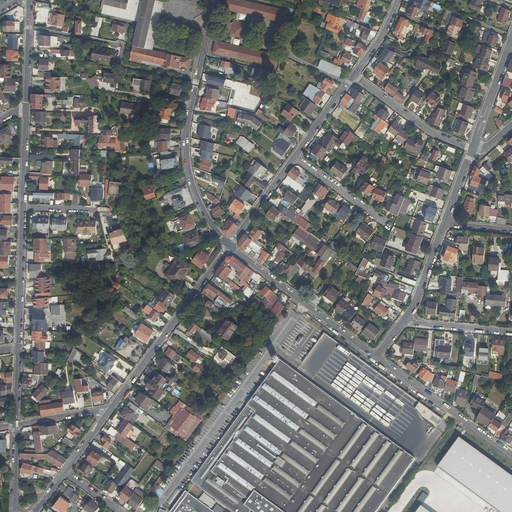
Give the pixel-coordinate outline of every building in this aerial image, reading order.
[(150,24),(158,26),(163,2),(155,0),(143,0),(143,1),(138,0),(104,0),(104,2),(102,11),(101,13),(138,22),(130,60),(141,63),(142,60),(179,68),(179,66),(188,68),(190,59),(152,51),(144,49),(150,24)] [(225,0),(224,9),(231,10),(234,11),(285,23),(288,11),(240,0),(225,0)] [(362,8),(368,10),(371,0),(359,0),(357,6),(360,7),(362,8)] [(416,0),(414,6),(421,9),(427,11),(431,1),(427,0),(416,0)] [(472,0),(469,7),(480,11),(479,13),(482,6),(481,5),(482,0),(472,0)] [(408,11),(407,15),(417,19),(421,9),(414,6),(412,5),(409,11),(408,11)] [(364,22),(368,10),(362,8),(358,20),(364,22)] [(510,11),(502,8),(497,21),(505,24),(510,11)] [(63,27),(66,11),(56,10),(55,14),(54,14),(52,25),(63,27)] [(227,28),(224,43),(226,44),(229,33),(230,30),(233,28),(231,25),(231,22),(234,11),(231,10),(228,24),(230,26),(229,27),(227,28)] [(337,20),(337,21),(339,22),(339,23),(343,25),(345,19),(340,17),(339,21),(337,20)] [(410,23),(412,21),(408,20),(408,21),(402,17),(398,24),(397,28),(395,32),(400,34),(398,38),(403,40),(410,23)] [(461,28),(462,24),(464,20),(454,17),(447,33),(457,37),(461,28)] [(328,24),(327,29),(336,33),(338,27),(337,27),(339,23),(339,22),(337,21),(328,18),(326,23),(328,24)] [(230,30),(229,33),(230,36),(241,38),(246,35),(247,28),(244,23),(234,20),(231,22),(231,25),(233,28),(230,30)] [(8,22),(5,22),(5,26),(8,27),(7,31),(16,32),(16,22),(8,22)] [(124,32),(125,26),(126,24),(114,22),(112,30),(124,32)] [(353,22),(351,26),(360,30),(360,31),(363,32),(362,34),(363,35),(362,38),(367,40),(371,30),(366,28),(362,26),(353,22)] [(152,51),(158,26),(150,24),(144,49),(152,51)] [(436,32),(423,27),(421,31),(421,32),(427,34),(425,40),(426,40),(424,43),(429,45),(433,36),(434,36),(436,32)] [(49,36),(49,34),(40,32),(40,45),(51,46),(51,37),(49,36)] [(487,43),(495,46),(499,37),(492,33),(487,43)] [(353,52),(361,57),(367,48),(360,43),(346,38),(344,44),(352,47),(352,46),(357,47),(353,52)] [(456,43),(446,39),(442,50),(452,54),(456,43)] [(226,44),(224,43),(216,41),(213,55),(229,59),(229,57),(274,67),(277,56),(226,44)] [(488,48),(484,46),(481,55),(489,58),(491,50),(493,51),(494,48),(489,47),(488,48)] [(99,48),(97,60),(108,62),(108,63),(114,64),(116,51),(99,48)] [(76,59),(81,59),(78,51),(77,51),(66,50),(51,50),(51,53),(62,54),(62,56),(70,56),(76,56),(76,59)] [(320,50),(318,56),(326,59),(328,54),(320,50)] [(13,52),(13,51),(8,51),(7,61),(18,61),(19,52),(13,52)] [(334,63),(348,68),(353,56),(345,53),(342,61),(339,60),(336,58),(334,63)] [(480,55),(475,68),(476,68),(487,72),(488,67),(487,66),(490,59),(489,58),(481,55),(480,55)] [(417,63),(424,67),(438,73),(441,66),(420,56),(417,63)] [(49,70),(50,60),(40,59),(40,70),(49,70)] [(343,68),(321,59),(318,67),(340,76),(343,68)] [(221,68),(228,69),(230,62),(223,61),(221,68)] [(378,74),(377,75),(382,79),(390,69),(380,62),(374,71),(378,74)] [(0,78),(3,78),(4,78),(10,78),(11,70),(12,70),(12,66),(0,65),(0,78)] [(406,68),(400,65),(397,69),(403,73),(406,68)] [(262,83),(265,70),(256,68),(254,75),(253,81),(262,83)] [(467,70),(461,84),(463,84),(472,88),(477,73),(467,70)] [(110,74),(110,73),(108,73),(108,74),(106,74),(105,74),(104,81),(114,83),(115,75),(110,74)] [(99,85),(96,81),(98,79),(96,76),(93,77),(91,79),(92,81),(96,87),(97,87),(98,86),(99,85)] [(60,92),(61,77),(51,77),(47,77),(46,91),(60,92)] [(149,90),(150,81),(134,78),(133,85),(140,86),(140,89),(149,90)] [(316,87),(321,90),(325,93),(329,85),(331,86),(333,83),(326,78),(324,82),(323,83),(319,81),(316,87)] [(16,91),(16,79),(5,79),(5,86),(4,86),(4,88),(5,88),(5,91),(16,91)] [(179,96),(182,86),(173,83),(170,93),(179,96)] [(394,96),(396,92),(398,89),(389,83),(385,89),(387,91),(388,92),(394,96)] [(470,102),(475,89),(472,88),(463,84),(458,97),(470,102)] [(316,87),(314,86),(312,90),(318,94),(316,97),(313,95),(312,97),(311,99),(312,100),(318,104),(325,94),(320,91),(321,90),(316,87)] [(6,97),(0,88),(0,87),(0,94),(5,104),(8,102),(6,97)] [(215,100),(216,100),(217,101),(220,91),(208,88),(206,98),(203,97),(202,102),(200,110),(204,110),(205,110),(213,111),(214,107),(216,107),(216,105),(215,104),(214,104),(215,100)] [(502,100),(506,102),(509,96),(510,92),(511,91),(506,89),(505,93),(503,92),(503,95),(504,95),(502,100)] [(357,90),(352,97),(356,101),(359,103),(364,96),(357,90)] [(424,95),(417,90),(411,98),(422,106),(426,100),(430,95),(427,92),(424,95)] [(442,98),(432,91),(430,95),(426,100),(435,107),(442,98)] [(47,95),(37,94),(32,94),(32,108),(43,109),(43,96),(47,96),(47,95)] [(347,94),(339,104),(345,108),(350,102),(353,105),(356,101),(352,97),(347,94)] [(401,104),(404,100),(396,95),(394,98),(401,104)] [(306,98),(303,96),(296,105),(299,108),(306,98)] [(306,98),(299,108),(303,111),(305,112),(310,115),(316,105),(306,98)] [(356,101),(353,105),(350,110),(354,112),(356,109),(358,106),(360,103),(359,103),(356,101)] [(134,112),(138,113),(139,105),(121,102),(120,113),(134,115),(134,112)] [(299,111),(288,104),(281,114),(291,121),(295,114),(296,115),(299,111)] [(473,108),(464,104),(460,114),(459,113),(458,115),(458,116),(455,115),(454,117),(457,119),(458,119),(466,122),(468,117),(470,118),(473,108)] [(170,120),(172,110),(160,107),(159,111),(161,111),(159,118),(160,118),(161,119),(163,120),(164,119),(170,120)] [(436,114),(434,113),(430,123),(439,126),(446,110),(445,110),(445,109),(442,107),(441,109),(438,108),(436,114)] [(229,108),(227,118),(234,119),(236,110),(229,108)] [(379,117),(381,118),(384,121),(386,119),(390,114),(382,109),(377,116),(379,117)] [(240,113),(240,111),(236,110),(234,119),(234,121),(241,123),(241,124),(248,125),(248,124),(252,125),(258,129),(262,123),(254,117),(240,113)] [(46,125),(47,112),(36,112),(36,116),(35,116),(35,119),(36,119),(36,122),(40,122),(40,125),(46,125)] [(76,117),(76,125),(80,125),(80,123),(84,123),(84,124),(85,124),(85,125),(86,125),(87,125),(86,129),(86,131),(94,132),(95,118),(76,117)] [(374,131),(379,134),(381,132),(385,127),(387,129),(390,125),(387,123),(384,121),(381,118),(380,120),(381,121),(378,125),(375,123),(371,128),(374,131)] [(468,123),(466,122),(458,119),(454,130),(463,134),(465,130),(468,123)] [(289,122),(281,132),(288,137),(289,135),(292,137),(297,129),(290,124),(290,123),(289,122)] [(394,123),(386,133),(393,138),(395,135),(397,136),(401,130),(402,129),(399,127),(394,123)] [(208,126),(199,124),(196,137),(205,139),(208,126)] [(100,133),(100,135),(112,135),(118,136),(115,127),(112,127),(112,129),(110,129),(110,131),(102,130),(102,133),(100,133)] [(3,144),(11,144),(8,139),(13,136),(9,128),(0,132),(0,139),(2,144),(3,144)] [(155,128),(155,140),(160,140),(160,138),(170,138),(171,129),(160,128),(155,128)] [(340,140),(343,142),(348,146),(355,135),(347,130),(340,140)] [(397,136),(396,138),(404,144),(408,139),(410,136),(405,133),(401,130),(397,136)] [(243,134),(241,134),(228,131),(226,137),(229,138),(229,136),(231,136),(240,138),(237,142),(249,152),(256,143),(253,141),(244,133),(243,134)] [(288,137),(281,132),(276,139),(279,141),(273,149),(282,156),(290,144),(289,142),(291,139),(288,137)] [(329,132),(322,142),(332,150),(336,144),(340,147),(343,142),(340,140),(329,132)] [(419,140),(411,134),(410,135),(410,136),(408,139),(409,139),(418,143),(419,140)] [(102,140),(102,145),(111,146),(112,136),(104,136),(104,140),(102,140)] [(43,137),(43,147),(57,147),(57,140),(53,140),(53,137),(43,137)] [(416,147),(418,143),(409,139),(405,147),(414,151),(416,147)] [(119,140),(120,151),(121,155),(127,154),(124,140),(119,140)] [(172,151),(175,151),(175,147),(167,147),(167,141),(159,142),(159,152),(160,152),(167,151),(172,151)] [(215,144),(202,141),(200,149),(203,150),(213,152),(215,144)] [(331,153),(333,150),(332,150),(322,142),(321,141),(318,144),(312,153),(321,159),(326,151),(327,152),(328,151),(331,153)] [(213,152),(203,150),(201,158),(202,159),(203,159),(207,160),(212,162),(214,152),(213,152)] [(436,158),(437,156),(439,152),(435,150),(432,154),(430,153),(428,157),(431,158),(431,159),(435,161),(436,158)] [(173,157),(172,151),(167,151),(160,152),(161,159),(157,159),(158,170),(167,169),(175,168),(175,167),(176,167),(176,166),(176,162),(176,157),(173,157)] [(356,167),(353,171),(356,173),(358,171),(360,173),(361,172),(365,175),(372,164),(366,160),(367,159),(364,156),(363,157),(356,167)] [(414,157),(412,156),(411,160),(412,161),(419,163),(418,165),(426,168),(428,162),(425,161),(420,159),(414,157)] [(5,163),(20,164),(20,158),(4,157),(0,157),(0,162),(2,163),(1,165),(5,165),(5,163)] [(203,159),(201,165),(200,168),(209,171),(212,162),(207,161),(207,160),(203,159)] [(53,173),(53,161),(43,161),(42,173),(53,173)] [(79,174),(79,162),(75,162),(74,174),(69,173),(69,177),(76,178),(79,178),(79,174)] [(251,167),(248,171),(250,172),(263,181),(266,177),(262,175),(264,172),(265,173),(267,169),(257,162),(253,167),(252,166),(251,167)] [(348,170),(337,162),(331,170),(342,178),(348,170)] [(492,167),(488,162),(480,169),(484,174),(492,167)] [(488,180),(476,166),(473,171),(471,176),(473,177),(474,175),(487,179),(488,180)] [(184,172),(183,167),(179,168),(179,171),(170,173),(171,175),(176,174),(184,172)] [(299,183),(299,184),(304,187),(306,185),(299,179),(297,180),(297,179),(301,173),(301,172),(297,170),(293,167),(288,175),(299,183)] [(441,167),(438,177),(448,181),(452,171),(441,167)] [(421,170),(418,180),(427,184),(431,174),(421,170)] [(230,171),(229,175),(228,176),(234,181),(237,176),(230,171)] [(251,180),(265,190),(268,185),(263,181),(250,172),(243,182),(250,187),(252,183),(250,181),(251,180)] [(91,175),(79,174),(79,178),(79,181),(79,184),(91,185),(91,175)] [(474,175),(473,177),(470,188),(477,190),(483,192),(487,179),(474,175)] [(0,190),(14,191),(15,176),(2,176),(2,187),(0,187),(0,190)] [(48,189),(48,177),(29,176),(29,180),(40,181),(40,189),(48,189)] [(224,179),(216,176),(214,181),(225,185),(227,180),(224,179)] [(111,179),(106,178),(105,197),(109,198),(110,195),(120,196),(120,194),(121,187),(122,182),(110,181),(111,179)] [(376,189),(377,185),(375,184),(373,187),(366,182),(361,189),(372,197),(376,189)] [(147,200),(158,196),(153,183),(142,186),(147,200)] [(325,187),(320,184),(316,190),(314,193),(319,197),(323,199),(323,198),(324,199),(326,197),(325,196),(329,191),(327,189),(328,188),(325,187)] [(252,193),(242,186),(236,195),(246,202),(252,193)] [(287,195),(284,198),(293,205),(299,197),(284,186),(280,191),(285,194),(287,195)] [(180,187),(167,193),(171,203),(172,202),(172,201),(173,201),(175,205),(174,206),(175,209),(176,208),(177,209),(178,209),(178,210),(181,209),(180,208),(182,207),(185,206),(183,201),(182,202),(181,200),(182,199),(180,194),(183,193),(180,187)] [(432,191),(430,196),(441,200),(443,194),(442,194),(444,190),(434,187),(432,191)] [(94,189),(92,189),(91,195),(92,195),(92,200),(103,200),(103,195),(103,189),(94,189)] [(213,192),(211,194),(220,201),(224,189),(222,189),(222,190),(220,190),(218,196),(213,192)] [(372,197),(372,198),(383,202),(387,193),(376,189),(372,197)] [(504,196),(505,190),(498,192),(498,201),(509,201),(509,203),(511,203),(511,194),(510,194),(509,196),(504,196)] [(208,198),(217,205),(220,201),(211,194),(208,192),(207,194),(207,196),(209,197),(208,198)] [(301,198),(306,202),(310,197),(311,196),(309,194),(307,196),(304,193),(301,198)] [(0,194),(0,203),(11,203),(11,195),(0,194)] [(230,207),(236,198),(233,196),(227,205),(230,207)] [(385,209),(398,216),(399,212),(402,206),(405,199),(397,196),(394,204),(389,201),(385,209)] [(306,202),(301,210),(299,213),(303,216),(311,205),(311,206),(315,201),(310,197),(306,202)] [(463,211),(470,214),(476,200),(468,197),(463,211)] [(411,200),(405,198),(405,199),(402,206),(399,212),(405,215),(411,200)] [(231,210),(239,215),(245,206),(236,199),(229,208),(231,210)] [(324,206),(334,214),(336,210),(340,205),(336,202),(336,203),(330,199),(324,206)] [(11,203),(0,203),(0,211),(10,212),(11,203)] [(349,219),(351,216),(353,214),(350,212),(352,210),(346,206),(346,207),(344,205),(343,207),(340,205),(336,210),(343,215),(349,219)] [(212,211),(218,221),(223,218),(221,215),(221,214),(223,211),(220,206),(212,211)] [(281,216),(298,228),(300,225),(293,221),(280,211),(273,206),(267,215),(274,220),(279,213),(282,215),(281,216)] [(427,214),(435,217),(437,212),(436,212),(437,208),(430,206),(429,208),(425,207),(422,213),(427,214)] [(489,216),(490,207),(481,206),(480,215),(489,216)] [(280,211),(293,221),(295,217),(283,208),(280,211)] [(334,214),(337,217),(341,219),(343,215),(336,210),(334,214)] [(189,215),(188,212),(179,216),(186,232),(195,228),(194,225),(190,215),(189,215)] [(433,223),(435,217),(427,214),(426,215),(425,219),(433,223)] [(5,215),(0,215),(0,218),(3,218),(3,223),(7,223),(7,225),(12,225),(13,216),(5,216),(5,215)] [(300,225),(307,230),(309,226),(311,224),(302,218),(297,215),(295,217),(293,221),(300,225)] [(49,229),(50,219),(38,218),(38,228),(49,229)] [(53,229),(67,229),(68,219),(53,219),(53,229)] [(223,230),(227,236),(232,235),(238,227),(230,219),(226,224),(227,225),(223,230)] [(412,233),(423,237),(428,223),(418,219),(415,225),(412,233)] [(97,221),(90,220),(90,222),(79,221),(79,222),(77,224),(79,226),(78,233),(85,233),(84,235),(90,235),(91,233),(97,233),(97,221)] [(363,223),(356,232),(368,240),(373,232),(374,231),(363,223)] [(298,228),(308,235),(310,233),(307,230),(300,225),(298,228)] [(250,234),(248,237),(253,241),(255,238),(257,239),(263,231),(256,226),(250,234)] [(127,239),(123,230),(118,232),(118,230),(114,231),(115,232),(110,234),(112,244),(128,241),(127,239)] [(293,235),(303,242),(306,237),(297,230),(293,235)] [(198,234),(197,231),(184,236),(190,249),(201,244),(197,235),(198,234)] [(308,235),(317,242),(319,240),(310,233),(308,235)] [(416,254),(423,237),(412,233),(411,237),(412,237),(409,245),(408,244),(406,250),(416,254)] [(250,242),(260,250),(262,247),(260,246),(259,245),(253,241),(248,237),(244,234),(239,241),(240,247),(244,251),(250,242)] [(303,242),(312,249),(316,244),(306,237),(303,242)] [(385,247),(387,241),(376,237),(372,246),(383,251),(385,247)] [(460,245),(460,247),(468,248),(469,238),(457,237),(456,244),(460,245)] [(36,238),(35,251),(46,251),(47,238),(36,238)] [(70,252),(77,252),(77,247),(77,239),(67,239),(65,239),(64,252),(70,252)] [(327,249),(329,246),(320,240),(319,240),(317,242),(327,249)] [(0,241),(0,243),(0,254),(9,255),(9,249),(11,249),(11,241),(0,241)] [(338,252),(341,248),(333,242),(330,246),(338,252)] [(273,265),(276,267),(277,265),(287,252),(289,250),(279,243),(276,247),(278,248),(279,246),(282,248),(281,250),(283,251),(273,265)] [(312,249),(322,256),(325,251),(316,244),(312,249)] [(480,245),(480,247),(474,247),(472,262),(484,263),(485,245),(480,245)] [(325,264),(334,251),(329,246),(327,249),(325,251),(322,256),(320,260),(325,264)] [(448,254),(447,256),(446,260),(452,262),(453,259),(455,259),(458,250),(449,246),(446,253),(448,254)] [(105,249),(86,251),(87,258),(95,257),(96,261),(111,259),(110,252),(106,252),(105,252),(103,250),(105,249)] [(210,257),(202,251),(193,262),(202,268),(210,257)] [(40,253),(40,252),(35,252),(35,261),(44,262),(44,258),(48,258),(48,253),(40,253)] [(259,262),(262,264),(270,254),(266,252),(262,258),(261,260),(259,262)] [(386,253),(381,266),(390,269),(395,257),(386,253)] [(0,268),(8,268),(8,263),(9,255),(0,254),(0,268)] [(414,261),(415,258),(408,255),(406,258),(410,260),(405,273),(412,276),(415,269),(418,270),(421,262),(416,260),(415,262),(414,261)] [(228,257),(216,273),(243,293),(249,285),(246,283),(251,277),(257,282),(261,276),(258,274),(257,275),(233,256),(228,257)] [(489,264),(488,279),(498,280),(499,270),(500,258),(494,258),(494,257),(490,256),(489,264)] [(355,274),(357,275),(358,273),(361,268),(362,268),(363,266),(365,267),(368,261),(364,257),(359,268),(358,268),(355,274)] [(302,278),(304,280),(313,268),(304,261),(300,258),(298,261),(297,262),(306,270),(304,272),(306,273),(302,278)] [(191,268),(179,259),(166,276),(178,285),(191,268)] [(317,274),(325,264),(320,260),(317,263),(318,263),(312,271),(317,274)] [(41,264),(39,264),(39,265),(31,265),(31,277),(38,277),(39,276),(39,270),(41,270),(42,265),(41,265),(41,264)] [(285,276),(286,276),(291,269),(287,266),(285,268),(280,264),(277,268),(280,271),(279,272),(285,276)] [(286,276),(285,278),(287,280),(297,267),(294,265),(291,269),(286,276)] [(378,277),(377,280),(386,284),(389,276),(376,270),(374,275),(378,277)] [(366,278),(371,280),(376,282),(377,280),(358,273),(357,275),(359,276),(366,278)] [(416,281),(403,277),(402,279),(408,281),(408,283),(415,285),(416,281)] [(463,277),(458,277),(458,281),(456,281),(456,283),(457,283),(457,291),(454,291),(454,294),(457,294),(457,292),(461,293),(462,291),(462,281),(463,277)] [(450,290),(451,279),(442,278),(441,282),(440,287),(441,287),(440,292),(449,293),(450,290)] [(371,280),(369,287),(376,291),(374,294),(380,296),(384,288),(387,290),(388,287),(376,282),(371,280)] [(478,283),(462,281),(462,291),(477,292),(478,286),(478,283)] [(209,283),(202,292),(212,299),(213,299),(218,292),(219,293),(218,294),(219,295),(231,304),(233,301),(209,283)] [(323,295),(333,302),(340,293),(330,285),(323,295)] [(267,286),(260,295),(267,301),(274,292),(267,286)] [(485,296),(487,287),(478,286),(477,292),(477,295),(485,296)] [(10,289),(8,287),(0,287),(0,298),(8,298),(8,293),(10,292),(10,289)] [(369,287),(368,290),(382,301),(383,298),(380,296),(374,294),(376,291),(369,287)] [(166,290),(159,300),(168,306),(175,296),(166,290)] [(405,294),(406,294),(395,290),(394,294),(393,296),(403,300),(404,298),(405,294)] [(457,294),(454,294),(453,294),(449,293),(447,308),(440,307),(439,315),(455,317),(455,313),(456,313),(456,309),(457,300),(461,300),(461,294),(457,294)] [(317,297),(313,294),(309,300),(313,303),(317,297)] [(362,305),(366,308),(374,298),(369,294),(367,296),(365,299),(366,300),(362,305)] [(486,294),(485,304),(505,306),(506,296),(486,294)] [(224,305),(228,308),(231,304),(219,295),(216,299),(224,305)] [(268,305),(270,306),(278,296),(275,295),(268,305)] [(253,300),(265,309),(267,306),(255,297),(253,300)] [(151,303),(154,305),(156,306),(160,301),(155,298),(151,303)] [(223,309),(227,312),(246,325),(247,323),(228,309),(228,308),(224,305),(216,299),(214,302),(223,309)] [(338,311),(342,314),(349,306),(349,305),(341,299),(335,307),(338,310),(338,311)] [(9,302),(0,301),(0,313),(9,313),(9,302)] [(156,306),(154,305),(153,307),(154,308),(155,308),(159,312),(161,310),(164,311),(167,307),(160,301),(156,306)] [(209,301),(206,305),(223,317),(227,312),(223,309),(222,312),(214,306),(215,305),(209,301)] [(385,307),(387,305),(382,301),(374,310),(383,317),(389,310),(385,307)] [(113,305),(109,302),(103,309),(108,313),(113,307),(112,307),(113,305)] [(265,309),(271,313),(277,317),(285,306),(279,302),(274,309),(270,306),(268,305),(267,306),(265,309)] [(427,314),(436,315),(437,304),(428,303),(427,314)] [(58,314),(58,305),(50,306),(50,313),(58,314)] [(160,314),(149,305),(144,311),(150,315),(148,317),(154,322),(160,314)] [(138,321),(141,317),(126,306),(123,310),(138,321)] [(342,314),(350,320),(356,312),(349,306),(342,314)] [(33,331),(41,331),(41,326),(47,326),(47,322),(46,322),(46,316),(34,316),(33,331)] [(359,331),(366,322),(357,316),(351,324),(359,331)] [(228,339),(238,327),(228,319),(219,332),(228,339)] [(215,337),(194,322),(192,325),(190,328),(186,334),(190,337),(193,333),(195,335),(198,330),(200,332),(199,333),(212,342),(215,337)] [(369,323),(363,332),(373,340),(380,331),(369,323)] [(141,325),(133,337),(140,342),(149,330),(141,325)] [(35,341),(46,342),(48,342),(48,336),(40,336),(41,331),(33,331),(33,339),(34,339),(34,341),(35,341)] [(316,332),(305,348),(319,357),(329,342),(316,332)] [(455,345),(456,334),(445,334),(444,344),(455,345)] [(124,340),(121,338),(114,348),(127,357),(136,344),(126,338),(124,340)] [(429,341),(415,339),(415,344),(414,350),(428,351),(429,341)] [(499,354),(504,354),(505,348),(504,348),(505,341),(494,340),(493,350),(499,350),(499,354)] [(44,352),(45,352),(46,342),(35,341),(35,347),(34,347),(34,351),(44,352)] [(470,342),(470,344),(466,344),(466,351),(474,351),(475,342),(470,342)] [(405,359),(413,361),(414,350),(415,344),(404,343),(403,354),(405,354),(405,359)] [(444,347),(444,346),(435,346),(434,357),(451,358),(452,348),(444,347)] [(175,354),(176,352),(170,347),(165,354),(178,363),(182,358),(176,354),(176,355),(175,354)] [(236,357),(223,347),(215,357),(222,362),(225,358),(232,363),(236,357)] [(488,360),(489,349),(480,348),(479,360),(488,360)] [(196,353),(192,350),(188,355),(192,358),(192,359),(196,362),(199,358),(202,361),(204,359),(196,353)] [(36,363),(44,363),(44,352),(34,351),(33,351),(33,355),(32,355),(32,358),(33,358),(33,362),(36,363)] [(102,362),(99,366),(107,373),(116,360),(108,354),(105,358),(104,357),(101,362),(102,362)] [(473,355),(465,354),(463,372),(466,373),(471,373),(473,355)] [(376,511),(415,459),(277,357),(276,357),(276,358),(275,358),(275,359),(274,360),(274,361),(274,362),(277,364),(191,481),(232,511),(250,511),(253,508),(257,511),(376,511)] [(162,360),(158,365),(168,373),(173,365),(164,358),(162,360)] [(414,372),(419,366),(415,363),(413,365),(409,362),(406,366),(414,372)] [(36,375),(39,375),(41,375),(42,375),(48,375),(48,363),(44,363),(36,363),(36,375)] [(431,382),(435,377),(435,376),(432,374),(424,368),(419,375),(427,381),(428,380),(431,382)] [(24,374),(24,389),(30,389),(30,378),(31,378),(32,375),(24,374)] [(172,386),(175,382),(168,376),(166,379),(160,374),(157,377),(155,376),(152,380),(161,386),(163,388),(166,384),(169,384),(172,386)] [(481,376),(475,375),(472,384),(477,386),(481,376)] [(99,384),(88,376),(90,389),(92,388),(91,385),(99,384)] [(116,384),(119,381),(112,376),(109,380),(111,381),(107,387),(111,390),(116,384)] [(443,388),(445,388),(447,380),(447,377),(442,376),(441,380),(436,379),(436,378),(434,386),(438,387),(437,388),(439,389),(439,387),(443,388)] [(81,379),(75,380),(77,392),(83,391),(89,391),(89,386),(82,386),(81,379)] [(163,388),(161,386),(151,379),(146,386),(152,390),(150,393),(156,398),(163,388)] [(449,389),(449,391),(455,392),(458,382),(447,380),(445,388),(449,389)] [(2,388),(2,392),(2,396),(7,395),(7,394),(12,394),(12,384),(2,386),(2,388)] [(33,395),(39,401),(49,391),(43,385),(33,395)] [(374,408),(394,422),(410,400),(390,386),(374,408)] [(465,396),(466,391),(460,389),(456,403),(461,404),(461,405),(465,406),(467,397),(465,396)] [(63,402),(64,404),(76,402),(75,400),(74,391),(62,393),(63,397),(63,400),(63,402)] [(104,400),(103,392),(93,393),(94,400),(98,400),(99,401),(104,400)] [(154,400),(142,392),(136,400),(148,409),(154,400)] [(469,404),(480,411),(483,406),(485,402),(474,396),(469,404)] [(69,409),(69,411),(80,409),(79,403),(78,399),(75,400),(76,402),(76,404),(71,405),(71,406),(71,409),(70,409),(69,409)] [(178,411),(184,403),(180,401),(175,408),(178,411)] [(40,406),(41,415),(65,411),(64,404),(63,402),(40,406)] [(134,413),(138,407),(130,402),(121,415),(134,424),(139,417),(134,413)] [(175,415),(195,430),(204,418),(184,403),(178,411),(175,415)] [(480,411),(477,417),(477,418),(478,416),(482,420),(481,421),(488,426),(489,426),(496,416),(483,406),(480,411)] [(172,432),(186,442),(195,430),(175,415),(174,415),(165,427),(172,432)] [(496,416),(489,426),(497,432),(501,427),(504,422),(497,417),(496,416)] [(131,430),(134,425),(126,420),(118,431),(126,437),(131,430)] [(33,426),(36,442),(42,441),(41,439),(41,435),(39,425),(33,426)] [(80,429),(74,425),(69,431),(77,437),(80,433),(79,432),(80,429)] [(42,435),(41,435),(41,439),(46,439),(45,432),(57,431),(56,426),(47,427),(47,426),(40,426),(42,435)] [(133,450),(137,445),(129,439),(126,437),(118,431),(112,427),(108,432),(114,436),(114,437),(133,450)] [(507,429),(501,438),(507,442),(510,444),(511,440),(511,439),(511,438),(511,436),(509,435),(511,432),(507,429)] [(134,432),(131,430),(126,437),(129,439),(134,432)] [(110,442),(112,440),(105,435),(102,439),(104,441),(102,444),(103,445),(106,447),(107,447),(108,448),(110,445),(111,443),(110,442)] [(72,442),(65,438),(63,442),(72,447),(74,443),(72,442)] [(103,445),(102,446),(109,450),(115,442),(112,440),(110,442),(111,443),(110,445),(108,448),(107,447),(106,447),(103,445)] [(95,465),(102,456),(94,451),(87,460),(95,465)] [(55,452),(52,457),(64,464),(67,460),(55,452)] [(48,454),(45,458),(61,468),(64,464),(52,457),(48,454)] [(163,471),(167,466),(157,459),(153,465),(163,471)] [(93,467),(86,462),(81,469),(88,474),(93,467)] [(32,470),(55,476),(58,472),(49,470),(45,469),(42,468),(33,465),(24,463),(22,472),(26,473),(27,472),(31,473),(32,470)] [(117,484),(122,488),(124,485),(135,469),(128,465),(116,481),(112,478),(111,480),(115,483),(117,484)] [(115,483),(111,480),(111,479),(104,488),(111,493),(117,484),(115,483)] [(119,496),(127,502),(133,493),(134,492),(139,485),(136,482),(130,490),(126,487),(119,496)] [(67,489),(61,485),(59,488),(65,492),(63,494),(68,498),(68,497),(76,503),(80,498),(73,492),(74,490),(69,486),(67,489)] [(133,493),(144,500),(144,499),(134,492),(133,493)] [(127,502),(137,509),(144,500),(133,493),(127,502)] [(214,511),(188,493),(174,511),(214,511)] [(204,493),(199,499),(212,508),(216,502),(204,493)] [(58,511),(65,511),(72,504),(61,496),(56,503),(57,504),(54,508),(58,511)] [(84,509),(87,511),(96,511),(99,508),(90,502),(84,509)]
